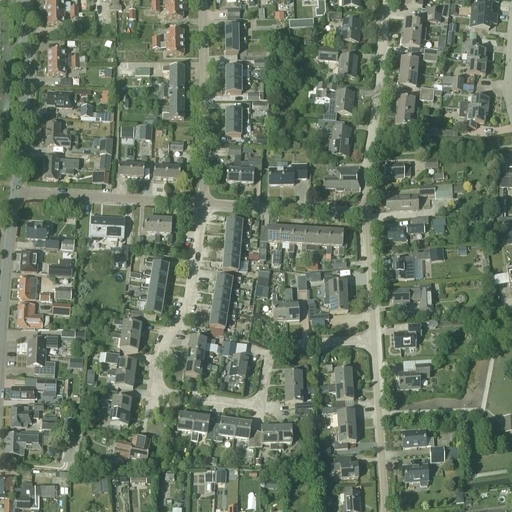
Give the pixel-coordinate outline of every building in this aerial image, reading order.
[(81,0),(82,10),(90,9),(89,0),(81,0)] [(114,0),(100,0),(101,2),(111,2),(111,8),(109,8),(110,12),(115,12),(114,0)] [(114,0),(115,12),(120,12),(121,12),(121,7),(119,7),(118,1),(129,1),(128,0),(114,0)] [(301,0),(301,1),(317,0),(318,10),(315,10),(315,18),(323,18),(325,14),(323,0),(301,0)] [(359,0),(341,0),(342,9),(359,9),(359,0)] [(404,0),(405,9),(422,9),(421,0),(404,0)] [(471,0),(471,8),(490,10),(490,4),(498,5),(497,0),(471,0)] [(64,14),(64,1),(46,2),(47,14),(64,14)] [(105,20),(106,4),(97,4),(97,20),(105,20)] [(183,19),(182,7),(165,7),(165,20),(183,19)] [(489,15),(490,10),(471,8),(470,19),(496,21),(497,16),(489,15)] [(239,10),(226,11),(226,18),(239,18),(239,10)] [(64,26),(64,14),(47,14),(47,26),(64,26)] [(341,15),(328,14),(327,21),(341,22),(341,15)] [(496,21),(470,19),(469,30),(472,30),(488,31),(489,26),(495,26),(496,21)] [(403,34),(426,36),(426,31),(422,30),(422,22),(405,21),(403,34)] [(288,23),(289,30),(297,30),(296,22),(288,23)] [(334,42),(341,43),(358,44),(360,23),(342,22),(342,29),(335,29),(334,42)] [(81,25),(71,25),(71,34),(81,34),(81,25)] [(225,40),(238,40),(238,31),(246,31),(246,26),(237,26),(237,27),(225,27),(225,40)] [(183,44),(183,32),(165,32),(166,44),(183,44)] [(403,34),(402,48),(419,50),(420,42),(425,42),(426,36),(403,34)] [(246,39),(238,40),(225,40),(225,56),(238,55),(238,45),(246,45),(246,39)] [(183,44),(166,44),(166,57),(183,56),(183,44)] [(466,54),(466,62),(486,64),(486,60),(484,59),(485,51),(477,51),(477,45),(465,44),(464,54),(466,54)] [(437,51),(424,50),(423,57),(437,58),(443,58),(444,49),(437,48),(437,51)] [(336,64),(338,66),(337,79),(355,80),(357,59),(355,59),(355,52),(318,49),(317,62),(336,64)] [(47,52),(48,64),(65,64),(71,64),(71,59),(71,56),(65,56),(65,52),(47,52)] [(401,60),(400,74),(417,76),(418,61),(401,60)] [(133,69),(132,61),(122,62),(123,69),(133,69)] [(253,69),(268,69),(268,61),(253,61),(253,69)] [(485,77),(486,64),(466,62),(461,62),(460,67),(468,67),(467,76),(485,77)] [(79,64),(71,64),(65,64),(48,64),(48,77),(65,76),(65,70),(86,70),(86,64),(79,64)] [(225,80),(241,80),(241,72),(250,72),(250,67),(240,67),(240,69),(225,69),(225,80)] [(183,81),(184,68),(162,68),(162,73),(168,73),(168,81),(183,81)] [(400,74),(398,88),(416,89),(417,76),(400,74)] [(442,83),(463,86),(464,80),(450,79),(450,75),(443,75),(443,78),(442,78),(442,83)] [(250,80),(241,80),(225,80),(225,95),(241,95),(241,84),(250,85),(250,80)] [(160,89),(160,95),(183,94),(183,81),(168,81),(168,90),(167,90),(167,89),(160,89)] [(463,86),(442,83),(442,85),(442,93),(450,93),(450,92),(462,93),(463,86)] [(354,95),(336,93),(337,87),(316,85),(316,92),(321,93),(320,101),(330,102),(335,102),(334,114),(352,116),(354,95)] [(420,90),(419,96),(433,97),(441,98),(442,87),(433,86),(433,91),(420,90)] [(76,102),(76,96),(72,96),(72,95),(56,94),(56,96),(48,95),(47,107),(55,107),(57,109),(71,110),(72,102),(76,102)] [(169,99),(169,107),(183,107),(183,94),(160,95),(160,100),(166,100),(166,99),(169,99)] [(459,103),(459,110),(487,113),(489,100),(471,98),(471,104),(459,103)] [(397,100),(396,114),(413,115),(415,101),(397,100)] [(279,103),(270,103),(270,111),(279,111),(279,103)] [(183,121),(183,107),(169,107),(169,115),(162,115),(162,120),(169,120),(169,121),(183,121)] [(101,120),(101,115),(91,114),(91,108),(81,108),(81,119),(91,119),(101,120)] [(225,122),(241,122),(241,114),(250,114),(250,110),(240,110),(240,112),(225,112),(225,122)] [(487,117),(487,113),(459,110),(458,119),(464,120),(463,129),(476,131),(476,124),(484,125),(484,117),(487,117)] [(396,114),(395,127),(412,129),(413,115),(396,114)] [(250,122),(241,122),(225,122),(225,138),(241,138),(241,127),(250,127),(250,122)] [(321,134),(332,135),(331,150),(328,149),(328,157),(348,159),(350,131),(333,129),(332,130),(330,129),(331,123),(318,122),(317,128),(322,129),(321,134)] [(60,135),(60,126),(46,125),(46,137),(74,139),(75,133),(63,132),(62,135),(60,135)] [(139,127),(138,142),(151,143),(152,128),(139,127)] [(79,139),(74,139),(46,137),(45,148),(59,149),(59,148),(71,149),(71,144),(78,145),(79,139)] [(113,141),(101,140),(100,156),(112,156),(113,141)] [(183,144),(170,143),(169,152),(182,153),(183,144)] [(234,157),(233,171),(226,171),(226,184),(239,185),(240,172),(241,172),(242,164),(240,163),(241,149),(228,148),(228,157),(234,157)] [(74,166),(65,166),(60,165),(61,162),(59,162),(59,159),(45,158),(44,170),(65,171),(73,172),(74,166)] [(132,180),(133,167),(133,158),(128,158),(128,166),(118,166),(117,179),(132,180)] [(141,167),(133,167),(132,180),(143,180),(144,168),(145,168),(146,159),(141,159),(141,167)] [(248,164),(242,164),(241,172),(240,172),(239,185),(253,186),(253,177),(261,177),(262,160),(248,159),(248,164)] [(168,181),(169,169),(170,160),(164,160),(164,168),(154,168),(154,180),(168,181)] [(168,181),(179,182),(180,170),(181,170),(182,161),(177,161),(177,169),(169,169),(168,181)] [(424,162),(425,170),(437,169),(437,161),(424,162)] [(388,181),(404,180),(404,175),(410,174),(409,165),(403,165),(403,164),(387,165),(387,168),(384,168),(384,178),(388,178),(388,181)] [(293,181),(306,181),(306,166),(280,166),(280,170),(269,170),(269,187),(293,186),(293,181)] [(360,193),(359,169),(335,169),(335,179),(323,179),(323,191),(336,191),(336,193),(344,193),(360,193)] [(65,177),(65,171),(44,170),(43,182),(57,183),(57,180),(60,180),(60,177),(65,177)] [(108,174),(100,174),(100,185),(108,186),(108,174)] [(511,177),(500,177),(499,189),(511,189),(511,177)] [(418,189),(418,198),(434,197),(434,200),(452,199),(451,186),(418,189)] [(391,210),(391,213),(417,212),(417,205),(416,197),(388,198),(388,201),(386,201),(386,210),(391,210)] [(124,220),(90,218),(89,239),(123,241),(124,220)] [(411,220),(411,227),(406,227),(405,228),(392,229),(392,232),(387,232),(388,241),(392,241),(392,243),(407,243),(406,236),(424,234),(423,226),(428,226),(427,219),(411,220)] [(159,245),(160,236),(161,221),(145,220),(144,235),(155,235),(154,245),(159,245)] [(444,220),(432,221),(433,228),(445,227),(444,220)] [(167,245),(170,246),(172,246),(172,236),(170,236),(171,221),(161,221),(160,236),(167,236),(167,245)] [(242,221),(241,223),(227,221),(226,232),(241,233),(242,225),(251,226),(251,221),(242,221)] [(26,225),(25,240),(45,242),(44,250),(59,251),(59,240),(47,239),(48,225),(39,224),(39,226),(26,225)] [(281,229),(268,229),(267,244),(277,245),(276,253),(281,253),(281,245),(280,245),(281,229)] [(293,230),(281,229),(280,245),(281,245),(289,246),(289,254),(293,254),(294,246),(292,246),(293,230)] [(511,236),(511,229),(498,231),(499,239),(511,236)] [(306,253),(306,247),(304,247),(305,231),(293,230),(292,246),(294,246),(301,246),(301,259),(305,259),(306,253)] [(317,247),(318,232),(305,231),(304,247),(306,247),(306,253),(314,253),(313,255),(318,256),(319,247),(317,247)] [(250,234),(241,233),(226,232),(224,244),(240,246),(241,238),(250,239),(250,234)] [(330,262),(331,248),(329,248),(330,232),(318,232),(317,247),(319,247),(326,248),(325,262),(330,262)] [(346,250),(347,241),(342,241),(343,233),(330,232),(329,248),(331,248),(339,249),(338,257),(343,257),(343,250),(346,250)] [(73,252),(74,242),(61,241),(60,251),(73,252)] [(249,246),(240,246),(224,244),(223,257),(239,258),(239,250),(248,251),(249,246)] [(121,256),(112,256),(112,262),(113,262),(113,269),(125,269),(126,262),(128,262),(128,248),(121,247),(121,256)] [(442,251),(429,252),(430,263),(443,261),(442,251)] [(424,252),(410,253),(410,259),(392,260),(393,282),(416,280),(414,260),(424,259),(424,258),(424,252)] [(21,253),(20,273),(36,274),(38,254),(21,253)] [(248,259),(239,258),(223,257),(222,272),(237,274),(238,263),(248,264),(248,259)] [(152,267),(151,275),(167,277),(168,267),(165,266),(166,260),(153,258),(153,262),(144,261),(143,265),(152,267)] [(317,261),(312,261),(311,265),(305,264),(305,271),(317,272),(317,261)] [(345,261),(330,262),(331,271),(346,270),(345,261)] [(73,269),(55,268),(55,277),(73,278),(73,269)] [(286,279),(286,271),(275,271),(275,279),(286,279)] [(267,300),(268,289),(267,289),(269,274),(258,272),(256,287),(254,298),(267,300)] [(165,289),(167,277),(151,275),(142,273),(141,278),(150,279),(149,287),(165,289)] [(241,284),(241,280),(232,278),(232,280),(217,278),(215,291),(230,293),(230,291),(232,283),(241,284)] [(306,278),(297,279),(297,293),(306,293),(306,278)] [(346,299),(345,284),(337,284),(336,278),(323,279),(324,285),(328,285),(329,300),(346,299)] [(20,279),(18,301),(35,302),(37,281),(20,279)] [(148,292),(147,300),(163,302),(165,289),(149,287),(140,285),(139,290),(148,292)] [(409,290),(393,291),(393,293),(390,293),(390,303),(393,302),(393,305),(409,304),(409,302),(419,301),(419,312),(432,311),(431,292),(430,292),(430,285),(419,286),(419,290),(409,290)] [(71,290),(54,290),(54,303),(64,304),(64,302),(71,302),(71,290)] [(239,292),(230,291),(230,293),(215,291),(213,303),(228,306),(229,303),(230,295),(239,297),(239,292)] [(286,324),(299,323),(298,305),(288,306),(288,304),(292,304),(291,291),(284,291),(284,303),(286,324)] [(49,295),(39,294),(39,303),(49,303),(49,295)] [(272,296),(273,322),(281,321),(282,324),(286,324),(284,303),(276,304),(276,296),(272,296)] [(161,318),(163,302),(147,300),(138,298),(138,303),(147,304),(145,315),(161,318)] [(347,314),(346,299),(329,300),(323,300),(324,307),(330,307),(330,315),(347,314)] [(228,306),(213,303),(211,316),(226,318),(227,316),(228,308),(237,309),(238,304),(229,303),(228,306)] [(69,318),(74,318),(75,309),(70,309),(70,307),(52,305),(51,317),(69,318)] [(308,322),(328,322),(328,315),(315,316),(315,305),(308,306),(308,322)] [(18,306),(17,329),(29,329),(41,329),(42,317),(33,317),(34,307),(18,306)] [(130,312),(129,319),(142,321),(143,314),(130,312)] [(236,317),(227,316),(226,318),(211,316),(209,329),(224,331),(226,320),(235,322),(236,317)] [(123,327),(121,335),(140,338),(141,326),(123,324),(124,322),(114,321),(114,326),(123,327)] [(415,338),(421,338),(420,326),(407,327),(408,334),(393,335),(394,350),(416,349),(415,338)] [(66,333),(66,344),(85,345),(85,334),(66,333)] [(140,338),(121,335),(113,334),(112,339),(121,340),(119,350),(138,353),(140,338)] [(45,356),(45,350),(57,350),(58,339),(35,337),(35,344),(28,343),(27,356),(45,356)] [(190,339),(188,351),(204,354),(205,353),(206,345),(214,346),(215,341),(206,340),(206,341),(190,339)] [(247,359),(235,357),(236,346),(223,344),(221,358),(232,359),(229,378),(228,378),(227,384),(241,386),(242,380),(244,380),(247,359)] [(213,354),(205,353),(204,354),(188,351),(186,364),(202,366),(203,365),(204,357),(213,359),(213,354)] [(134,377),(136,364),(118,361),(119,357),(106,355),(105,365),(117,366),(116,373),(116,375),(134,377)] [(45,364),(45,356),(27,356),(26,368),(38,368),(38,376),(54,377),(55,364),(45,364)] [(83,360),(69,360),(69,370),(82,371),(83,360)] [(211,366),(203,365),(202,366),(186,364),(185,377),(200,379),(202,370),(211,371),(211,366)] [(419,380),(429,379),(428,366),(415,367),(415,374),(398,375),(399,391),(419,390),(419,380)] [(283,376),(284,390),(301,390),(308,390),(307,385),(301,385),(300,375),(307,375),(306,368),(293,369),(293,375),(283,376)] [(133,390),(134,377),(116,375),(116,373),(108,371),(107,376),(116,378),(114,388),(133,390)] [(334,373),(335,387),(335,388),(352,387),(351,371),(334,373)] [(11,388),(11,401),(36,401),(36,394),(55,394),(56,381),(36,380),(36,388),(11,388)] [(96,383),(85,382),(84,389),(96,390),(96,383)] [(353,402),(352,387),(335,388),(335,387),(328,388),(329,395),(335,394),(336,403),(332,403),(332,409),(345,408),(345,402),(353,402)] [(302,404),(301,390),(284,390),(285,405),(294,405),(294,417),(308,416),(307,411),(313,410),(313,404),(302,404)] [(112,402),(111,410),(111,412),(129,415),(131,401),(113,399),(113,397),(104,396),(104,401),(112,402)] [(10,408),(10,429),(27,430),(27,426),(32,426),(32,413),(28,413),(28,409),(10,408)] [(337,415),(338,430),(355,429),(354,413),(345,414),(345,408),(332,409),(332,410),(327,410),(327,415),(337,415)] [(127,428),(129,415),(111,412),(111,410),(103,409),(102,414),(111,415),(109,425),(127,428)] [(194,417),(179,415),(177,432),(191,434),(192,434),(194,417)] [(209,419),(194,417),(192,434),(191,434),(190,443),(197,443),(198,435),(206,436),(206,441),(212,442),(214,425),(208,424),(209,419)] [(511,417),(503,418),(504,434),(511,432),(511,417)] [(56,419),(42,419),(41,431),(56,432),(56,419)] [(77,421),(63,420),(62,437),(75,438),(77,421)] [(219,438),(233,440),(236,423),(221,421),(220,426),(214,425),(212,442),(218,443),(219,438)] [(251,425),(236,423),(233,440),(248,442),(247,449),(254,449),(255,433),(250,431),(251,425)] [(276,428),(261,429),(261,434),(255,433),(254,449),(261,449),(262,446),(270,446),(270,452),(277,452),(276,428)] [(276,428),(277,452),(283,452),(283,445),(292,445),(291,428),(276,428)] [(356,444),(355,429),(338,430),(339,445),(334,445),(335,451),(348,450),(348,444),(356,444)] [(425,432),(402,433),(403,450),(430,448),(430,449),(429,449),(430,465),(444,465),(443,448),(433,449),(433,439),(425,440),(425,432)] [(175,446),(177,434),(170,433),(169,446),(175,446)] [(20,436),(6,436),(5,456),(23,457),(23,450),(42,450),(42,434),(20,434),(20,436)] [(117,442),(115,449),(114,458),(128,461),(129,458),(146,462),(149,450),(148,450),(150,442),(133,438),(132,445),(117,442)] [(358,479),(357,465),(350,466),(350,460),(333,461),(334,472),(340,472),(341,481),(358,479)] [(427,466),(404,468),(405,484),(419,484),(420,487),(422,489),(427,489),(428,487),(428,483),(427,466)] [(218,468),(219,484),(228,483),(228,468),(218,468)] [(216,482),(215,473),(208,474),(208,483),(216,482)] [(173,476),(165,475),(164,483),(173,483),(173,476)] [(13,479),(0,478),(0,498),(12,499),(13,479)] [(112,493),(111,478),(100,479),(101,493),(112,493)] [(205,484),(192,484),(192,489),(200,489),(200,494),(205,494),(205,484)] [(13,491),(13,500),(29,500),(38,500),(38,498),(54,498),(54,487),(40,487),(40,489),(32,488),(32,485),(21,485),(21,491),(13,491)] [(359,511),(359,494),(344,495),(344,507),(343,507),(342,511),(359,511)] [(18,511),(18,510),(38,511),(38,500),(29,500),(13,500),(13,502),(4,502),(3,511),(18,511)]
